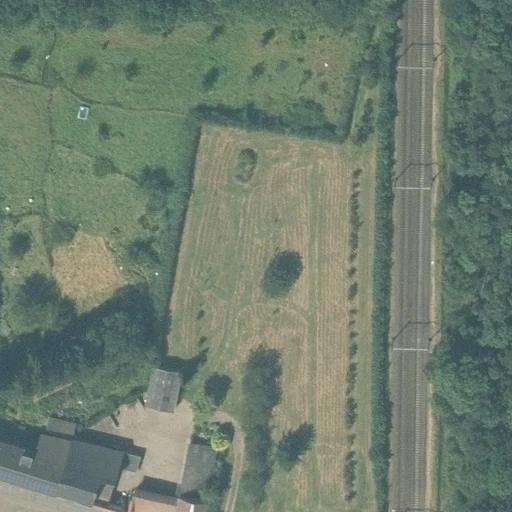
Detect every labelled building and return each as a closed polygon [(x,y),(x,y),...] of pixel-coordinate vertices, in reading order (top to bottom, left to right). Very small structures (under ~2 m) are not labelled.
[(26,384),(34,401),(108,366),(100,349),(26,384)] [(145,406),(174,412),(182,372),(153,366),(145,406)] [(0,472),(56,490),(73,438),(77,424),(49,418),(45,432),(41,431),(36,448),(0,436),(0,472)] [(56,490),(107,505),(118,468),(136,472),(141,456),(124,452),(124,451),(73,438),(56,490)] [(208,511),(210,501),(206,500),(212,467),(214,468),(217,448),(185,442),(176,496),(137,487),(132,511),(208,511)]
